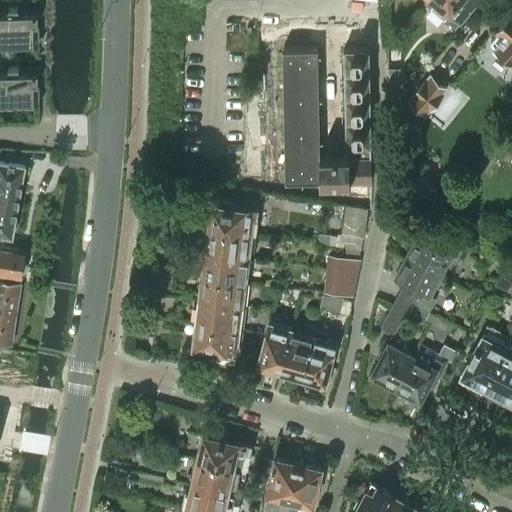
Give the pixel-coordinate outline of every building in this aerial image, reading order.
[(424,0),(424,1),(455,27),(477,0),(424,0)] [(511,0),(511,1),(510,0),(504,0),(490,15),(492,17),(484,26),(492,34),(487,41),(508,59),(511,54),(511,0)] [(34,24),(38,24),(38,13),(19,13),(19,7),(8,7),(8,13),(0,12),(0,42),(34,43),(34,24)] [(317,48),(282,48),(285,181),(372,179),(369,47),(344,47),(346,153),(320,153),(317,48)] [(34,84),(38,84),(38,72),(19,72),(19,66),(8,66),(8,72),(0,72),(0,102),(34,102),(34,84)] [(429,111),(445,93),(444,92),(447,88),(429,72),(425,77),(410,95),(411,95),(407,100),(425,115),(428,111),(429,111)] [(400,79),(388,80),(390,109),(408,87),(400,79)] [(506,158),(511,150),(511,124),(493,147),(506,158)] [(0,232),(12,235),(25,164),(0,159),(0,232)] [(444,197),(418,175),(407,188),(415,194),(413,197),(423,206),(427,201),(435,208),(444,197)] [(256,209),(210,202),(207,226),(251,232),(253,217),(255,218),(256,209)] [(251,232),(207,226),(204,250),(248,256),(251,232)] [(433,230),(428,240),(417,235),(406,256),(441,275),(452,255),(457,257),(463,246),(433,230)] [(319,231),(318,241),(328,243),(330,233),(319,231)] [(336,245),(361,248),(362,236),(338,233),(336,245)] [(26,249),(0,244),(0,271),(21,275),(21,272),(25,270),(26,263),(24,259),(26,249)] [(248,256),(204,250),(201,273),(245,279),(248,256)] [(334,254),(331,267),(357,270),(359,258),(334,254)] [(394,304),(405,310),(424,320),(435,298),(430,295),(441,275),(406,256),(394,278),(405,283),(394,304)] [(506,289),(511,277),(511,264),(507,262),(495,283),(506,289)] [(355,270),(325,266),(323,279),(353,283),(355,270)] [(245,279),(201,273),(198,297),(242,303),(245,279)] [(0,308),(16,311),(20,281),(0,278),(0,308)] [(320,305),(339,310),(343,297),(323,292),(320,305)] [(242,303),(198,297),(195,321),(239,327),(242,303)] [(405,310),(394,304),(382,325),(393,331),(405,310)] [(0,340),(11,342),(16,311),(0,308),(0,340)] [(239,327),(195,321),(192,346),(238,352),(239,343),(237,343),(239,327)] [(273,366),(280,368),(291,328),(269,321),(257,361),(260,362),(260,365),(272,368),(273,366)] [(482,386),(504,345),(509,336),(499,331),(500,330),(490,324),(489,326),(487,324),(460,374),(469,379),(466,382),(479,389),(480,385),(482,386)] [(312,333),(291,328),(280,368),(288,370),(287,372),(301,376),(312,333)] [(327,338),(312,333),(301,376),(317,380),(317,378),(325,380),(336,338),(327,335),(327,338)] [(383,385),(393,390),(413,354),(388,340),(370,373),(382,380),(383,385)] [(419,342),(413,354),(393,390),(402,395),(408,393),(415,397),(423,382),(431,379),(443,355),(419,342)] [(511,349),(504,345),(482,386),(490,391),(489,394),(501,401),(511,380),(511,349)] [(511,380),(501,401),(511,406),(511,380)] [(252,443),(202,432),(196,457),(246,468),(252,443)] [(262,455),(259,467),(268,469),(270,457),(262,455)] [(263,505),(286,510),(297,462),(290,461),(290,458),(276,455),(276,457),(273,457),(263,505)] [(246,468),(196,457),(191,482),(241,493),(246,468)] [(320,465),(306,462),(305,464),(297,462),(286,510),(294,511),(311,511),(321,468),(319,467),(320,465)] [(383,511),(393,495),(394,493),(370,481),(353,511),(383,511)] [(236,511),(241,493),(191,482),(185,506),(210,511),(236,511)] [(403,500),(393,495),(383,511),(411,511),(415,507),(412,506),(411,502),(406,499),(403,500)]
